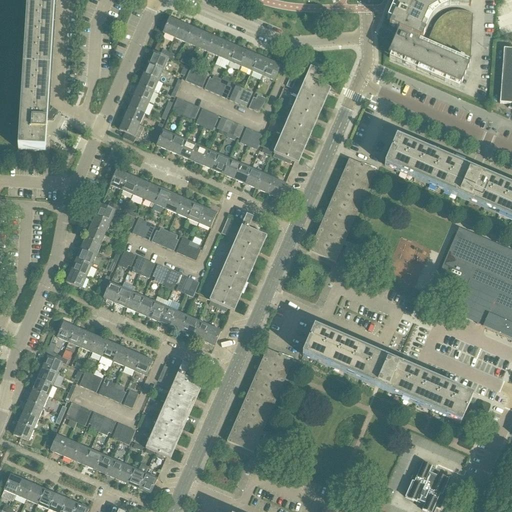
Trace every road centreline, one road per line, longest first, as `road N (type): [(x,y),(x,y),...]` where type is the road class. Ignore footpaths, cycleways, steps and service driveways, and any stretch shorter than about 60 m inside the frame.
road 1 (residential): [(133,241),(199,269),(232,193),(299,222)]
road 2 (residential): [(23,335),(101,124)]
road 3 (residential): [(79,392),(136,417),(168,347),(232,376)]
road 4 (residential): [(190,0),(294,44),(366,38)]
road 5 (tertiary): [(232,376),(299,222)]
road 6 (residential): [(511,148),(357,83)]
road 7 (tertiary): [(299,222),(357,83)]
road 8 (tertiary): [(172,511),(232,376)]
road 9 (residential): [(101,124),(155,0)]
